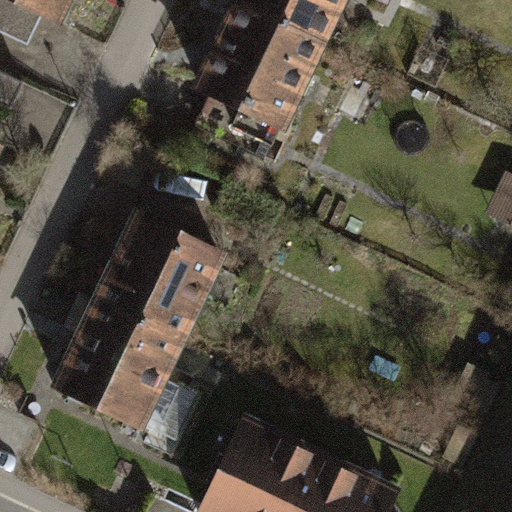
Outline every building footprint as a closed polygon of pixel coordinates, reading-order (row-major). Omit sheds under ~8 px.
[(0,0),(0,31),(19,41),(34,9),(58,20),(67,0),(0,0)] [(341,0),(243,0),(242,3),(322,41),(341,0)] [(322,41),(242,3),(201,89),(216,96),(201,127),(267,158),(322,41)] [(24,82),(0,70),(0,103),(12,109),(24,82)] [(492,211),(511,221),(511,177),(509,176),(492,211)] [(283,205),(229,179),(214,210),(269,235),(283,205)] [(221,253),(142,216),(101,302),(181,339),(221,253)] [(181,339),(101,302),(60,387),(140,425),(181,339)] [(385,511),(394,495),(248,424),(205,511),(385,511)]
